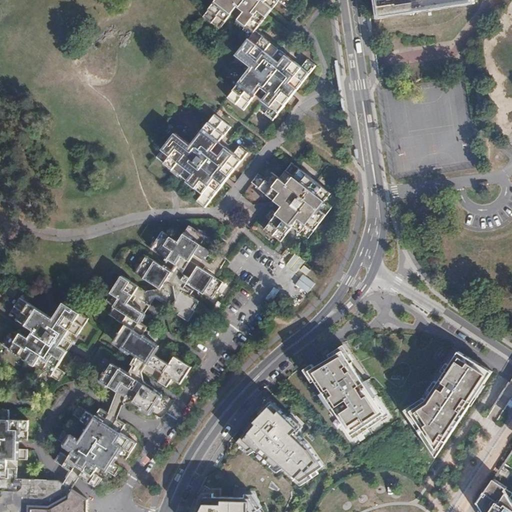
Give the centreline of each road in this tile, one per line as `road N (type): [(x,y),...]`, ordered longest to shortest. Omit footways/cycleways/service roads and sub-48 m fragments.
road 1 (tertiary): [(362,248),(334,302),(255,371),(209,425),(163,511)]
road 2 (tertiary): [(171,511),(235,405),(344,309),(372,270)]
road 3 (tertiary): [(372,270),(384,213),(351,0)]
road 4 (tertiary): [(342,0),(372,198),(362,248)]
road 5 (residential): [(372,270),(511,356)]
